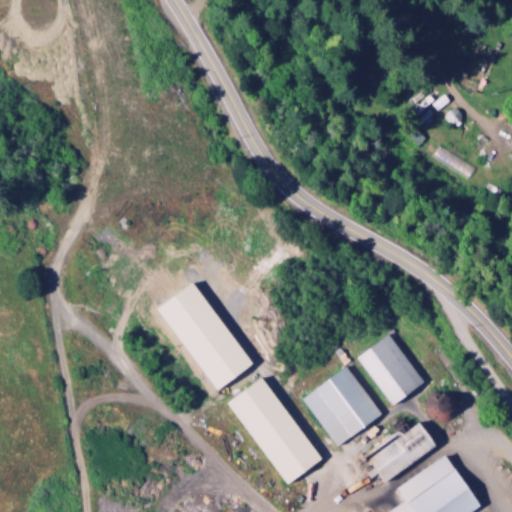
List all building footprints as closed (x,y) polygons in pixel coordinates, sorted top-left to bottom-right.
[(413,127),(431,115),(430,113),(444,104),(439,95),(426,103),(419,91),(407,98),(412,105),(403,111),(413,127)] [(349,357),(383,407),(416,384),(382,334),(349,357)] [(294,398),(328,448),(374,416),(340,366),(294,398)] [(314,462),(253,377),(217,402),(278,487),(314,462)] [(427,447),(409,424),(402,429),(397,422),(353,457),(377,487),(427,447)] [(471,511),(473,511),(438,456),(386,488),(397,505),(386,511),(471,511)]
